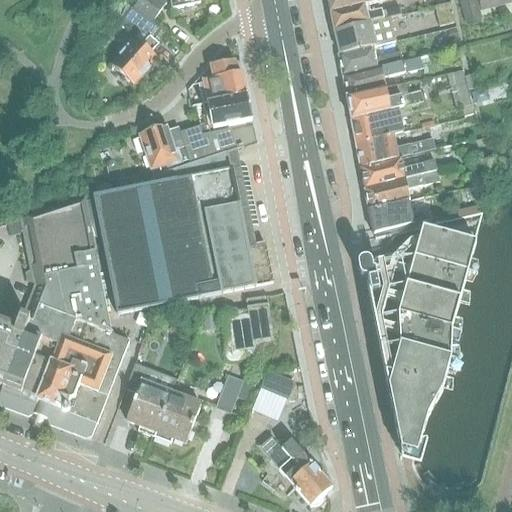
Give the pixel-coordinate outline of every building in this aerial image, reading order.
[(155,23),(168,4),(162,0),(141,0),(136,9),(155,23)] [(170,0),(172,9),(200,4),(200,1),(202,0),(170,0)] [(327,0),(330,14),(364,6),(377,3),(376,0),(327,0)] [(460,0),(467,24),(480,21),(474,0),(460,0)] [(511,0),(478,0),(482,11),(511,3),(511,0)] [(450,5),(435,8),(439,29),(455,26),(450,5)] [(364,6),(330,14),(334,32),(384,21),(382,11),(366,14),(364,6)] [(157,24),(155,23),(136,9),(134,8),(124,23),(142,36),(113,65),(112,66),(135,86),(154,65),(158,61),(151,54),(170,34),(157,24)] [(399,9),(389,11),(391,19),(401,16),(399,9)] [(395,32),(391,19),(384,21),(334,32),(340,56),(374,49),(397,43),(394,33),(395,32)] [(374,49),(340,56),(339,56),(343,78),(404,64),(402,55),(377,61),(374,49)] [(238,75),(236,65),(235,62),(210,67),(213,79),(204,81),(208,105),(248,96),(246,88),(246,89),(242,74),(238,75)] [(387,90),(385,79),(406,74),(404,64),(343,78),(347,99),(387,90)] [(424,105),(421,94),(389,102),(387,90),(347,99),(351,122),(394,112),(424,105)] [(205,105),(207,115),(210,114),(213,129),(253,122),(247,97),(248,97),(248,96),(208,105),(205,105)] [(400,136),(400,135),(394,112),(351,122),(356,145),(395,137),(400,136)] [(201,125),(202,131),(203,136),(211,134),(209,124),(201,125)] [(175,151),(167,128),(141,136),(143,140),(140,141),(144,153),(147,152),(153,170),(168,165),(169,168),(175,165),(177,169),(193,164),(188,148),(179,151),(178,150),(175,151)] [(230,130),(211,134),(203,136),(202,131),(184,137),(188,148),(193,164),(236,150),(230,130)] [(435,152),(432,142),(398,150),(395,137),(356,145),(360,169),(402,160),(435,152)] [(193,164),(177,169),(177,170),(142,182),(143,188),(94,198),(118,316),(273,284),(265,244),(248,248),(244,229),(259,226),(247,168),(241,169),(236,150),(193,164)] [(436,175),(434,164),(405,171),(402,160),(360,169),(364,191),(436,175)] [(369,212),(409,203),(411,202),(409,191),(438,185),(436,175),(364,191),(369,212)] [(112,335),(85,201),(28,220),(42,289),(30,322),(21,319),(17,329),(0,322),(0,386),(3,388),(2,390),(3,390),(0,397),(0,404),(1,407),(29,417),(34,415),(48,420),(50,426),(87,439),(92,437),(97,426),(110,392),(129,342),(112,335)] [(409,203),(369,212),(373,235),(429,222),(427,214),(413,218),(409,203)] [(477,208),(456,213),(457,220),(478,216),(477,208)] [(399,443),(417,448),(483,215),(482,215),(478,216),(457,220),(424,228),(423,230),(416,253),(411,251),(362,261),(399,443)] [(230,415),(242,384),(229,379),(217,410),(230,415)] [(155,439),(171,395),(142,383),(127,422),(140,427),(138,432),(155,439)] [(171,395),(155,439),(171,445),(173,440),(186,445),(201,406),(171,395)] [(311,508),(313,507),(317,507),(321,505),(323,502),(324,497),(325,496),(332,489),(291,442),(282,450),(291,461),(279,471),(311,508)]
